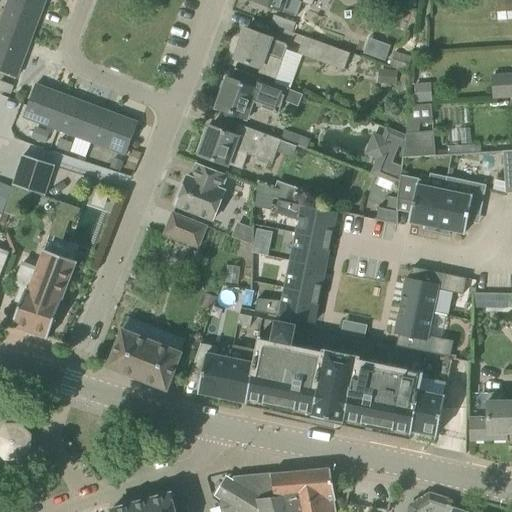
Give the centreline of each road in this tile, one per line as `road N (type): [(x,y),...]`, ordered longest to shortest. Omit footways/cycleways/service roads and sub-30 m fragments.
road 1 (secondary): [(511,489),(215,428)]
road 2 (residential): [(83,350),(178,102)]
road 3 (secondary): [(215,428),(0,364)]
road 4 (residential): [(65,511),(190,468),(208,451),(215,428)]
road 5 (residential): [(78,0),(66,35),(77,62),(178,102)]
road 6 (residential): [(511,217),(495,218),(489,263),(413,254)]
